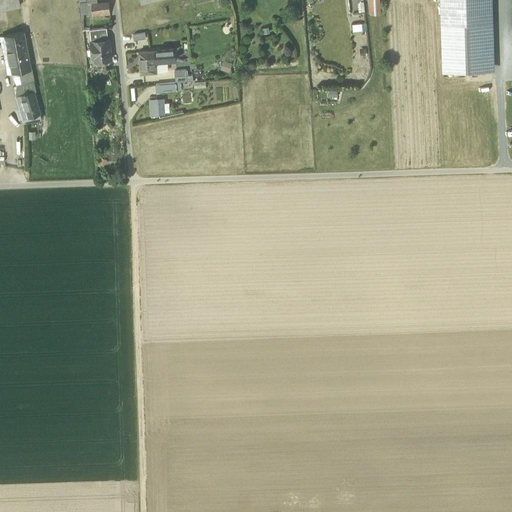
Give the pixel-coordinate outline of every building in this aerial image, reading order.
[(0,0),(0,10),(20,6),(18,0),(0,0)] [(379,0),(372,0),(373,13),(380,13),(379,0)] [(442,0),(443,24),(490,23),(489,0),(442,0)] [(109,3),(91,5),(91,6),(87,6),(88,14),(88,17),(110,15),(109,3)] [(91,5),(87,5),(80,5),(81,14),(88,14),(87,6),(91,6),(91,5)] [(364,23),(352,24),(353,31),(364,30),(364,23)] [(490,23),(443,24),(444,72),(492,70),(490,23)] [(90,30),(91,42),(108,40),(107,28),(90,30)] [(3,36),(6,52),(26,48),(23,32),(3,36)] [(0,39),(7,73),(10,72),(6,52),(3,36),(0,36),(0,39)] [(96,62),(99,63),(102,63),(103,61),(103,60),(111,60),(109,40),(108,40),(91,42),(92,52),(94,51),(95,57),(95,61),(96,61),(96,62)] [(18,70),(22,69),(30,68),(26,48),(6,52),(10,72),(18,70)] [(138,51),(140,73),(156,72),(155,60),(157,60),(157,61),(167,60),(175,60),(175,49),(138,51)] [(168,71),(167,60),(157,61),(157,60),(155,60),(156,72),(168,71)] [(232,63),(223,60),(220,70),(229,73),(232,63)] [(31,68),(30,68),(22,69),(26,83),(33,81),(33,80),(31,68)] [(11,73),(16,86),(21,84),(18,72),(11,73)] [(16,86),(19,95),(33,91),(35,91),(33,81),(26,83),(21,84),(16,86)] [(176,83),(157,84),(158,92),(176,90),(176,83)] [(19,95),(16,86),(15,96),(22,118),(26,117),(23,107),(20,107),(20,105),(21,103),(19,95)] [(23,107),(26,117),(40,114),(33,91),(19,95),(21,103),(20,105),(20,107),(23,107)] [(150,100),(150,103),(158,102),(159,114),(165,113),(164,99),(150,100)] [(151,115),(159,114),(158,102),(150,103),(151,115)] [(26,117),(22,118),(24,124),(41,120),(40,114),(26,117)]
